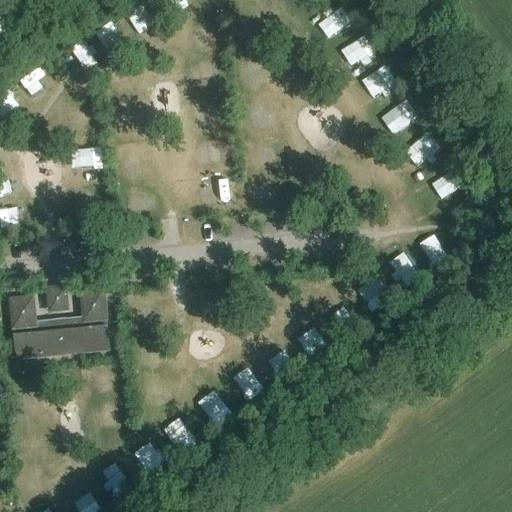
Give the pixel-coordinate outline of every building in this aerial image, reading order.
[(115,31),(107,36),(118,52),(126,46),(115,31)] [(85,44),(69,56),(86,79),(102,67),(85,44)] [(281,146),(254,149),(256,165),(282,162),(281,146)] [(254,187),(255,203),(283,202),(283,186),(254,187)] [(78,312),(76,286),(55,287),(56,313),(78,312)] [(210,311),(230,310),(229,289),(209,290),(210,311)] [(111,354),(105,291),(80,294),(83,319),(38,324),(36,298),(10,301),(17,363),(111,354)]
